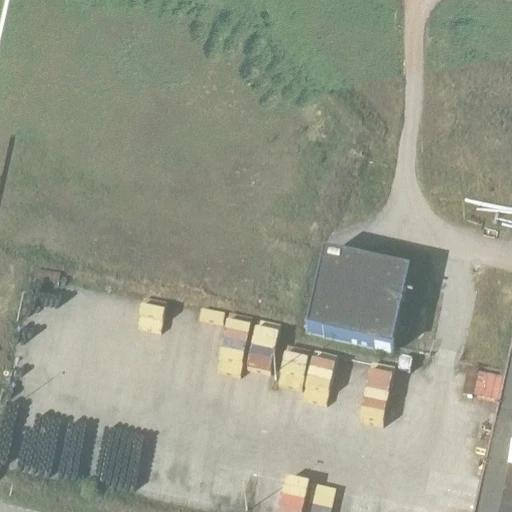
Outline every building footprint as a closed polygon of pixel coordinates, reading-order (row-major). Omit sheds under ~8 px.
[(410,277),(323,258),(306,335),(324,339),(393,355),(410,277)] [(173,313),(164,351),(187,356),(196,318),(173,313)] [(190,376),(213,379),(220,321),(197,318),(190,376)] [(217,374),(240,379),(250,330),(227,325),(217,374)] [(288,356),(277,403),(299,408),(309,360),(288,356)] [(511,511),(511,367),(488,477),(480,511),(511,511)]
